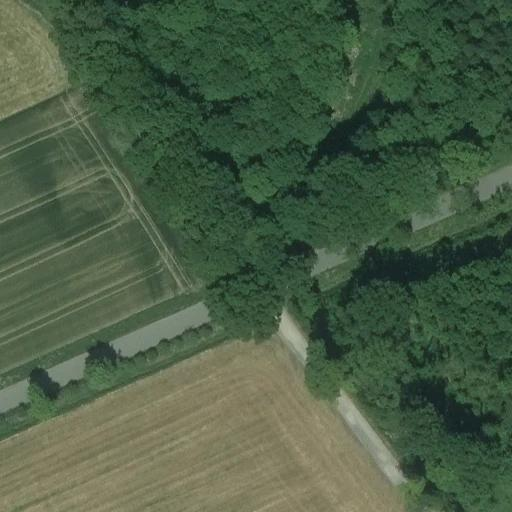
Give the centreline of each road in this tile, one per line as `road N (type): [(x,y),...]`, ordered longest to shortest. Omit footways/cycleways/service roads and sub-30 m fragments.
road 1 (track): [(309,269),(310,239),(403,0)]
road 2 (unclassified): [(261,290),(0,406)]
road 3 (unclassified): [(261,290),(425,511)]
road 4 (unclassified): [(511,180),(261,290)]
